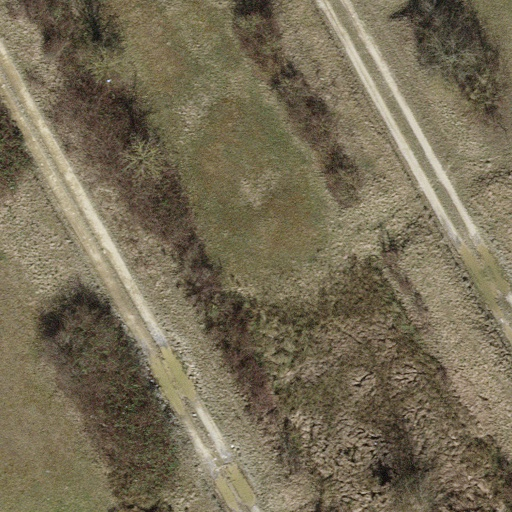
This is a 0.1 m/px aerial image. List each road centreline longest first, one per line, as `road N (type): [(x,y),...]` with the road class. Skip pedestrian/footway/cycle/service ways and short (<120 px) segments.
road 1 (track): [(253,511),(0,63)]
road 2 (track): [(511,254),(372,0)]
